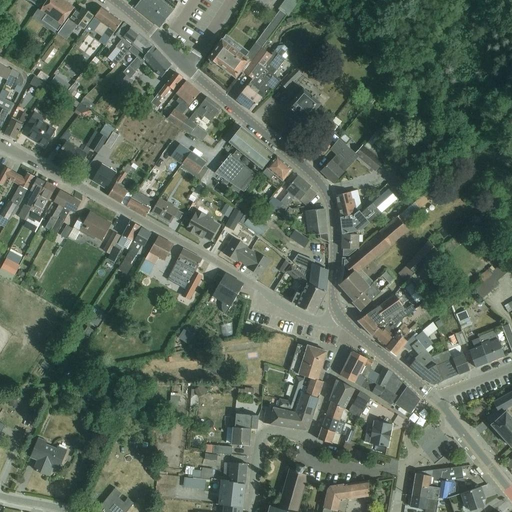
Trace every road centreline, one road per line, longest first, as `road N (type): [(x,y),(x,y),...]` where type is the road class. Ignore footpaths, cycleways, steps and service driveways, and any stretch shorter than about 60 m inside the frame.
road 1 (residential): [(0,144),(278,304),(312,319),(338,317)]
road 2 (tertiary): [(338,317),(332,212),(319,183),(186,68)]
road 3 (residential): [(251,511),(260,446),(271,432),(313,435)]
road 4 (residential): [(313,435),(308,454),(330,467),(405,469)]
